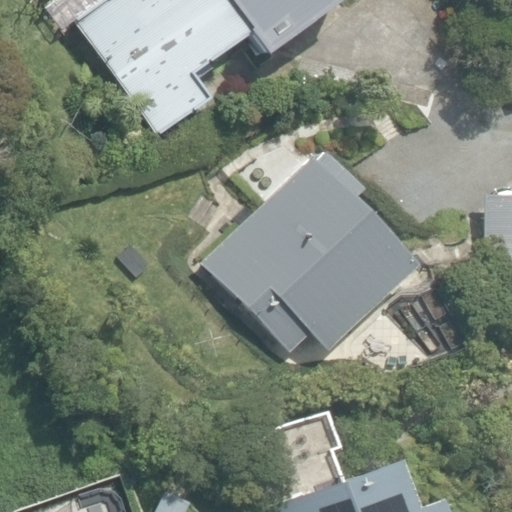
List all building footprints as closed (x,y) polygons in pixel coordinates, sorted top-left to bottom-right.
[(93,0),(65,21),(151,138),(204,99),(185,74),(238,35),(253,55),(326,0),(93,0)] [(507,104),(511,101),(511,70),(497,75),(507,104)] [(191,261),(280,352),(300,332),(319,351),(407,265),(341,197),(349,190),(311,152),(303,160),(298,156),(191,261)] [(463,273),(511,273),(511,195),(464,195),(463,273)] [(431,511),(427,499),(408,506),(390,457),(278,498),(281,506),(263,511),(431,511)] [(150,511),(180,511),(185,502),(160,491),(150,511)]
